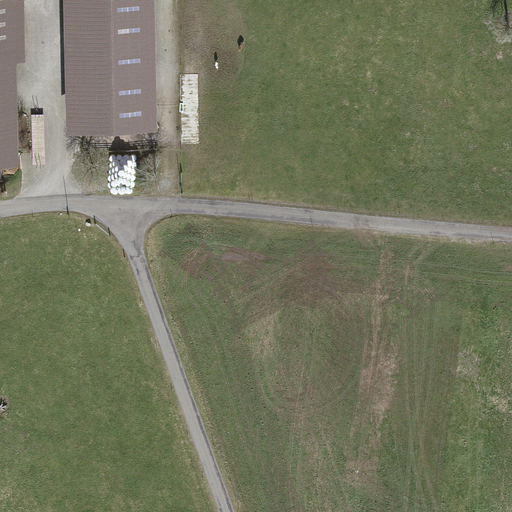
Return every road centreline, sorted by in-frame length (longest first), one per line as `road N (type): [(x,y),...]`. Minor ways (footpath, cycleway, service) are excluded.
road 1 (residential): [(225,511),(118,209),(0,210)]
road 2 (track): [(118,209),(511,242)]
